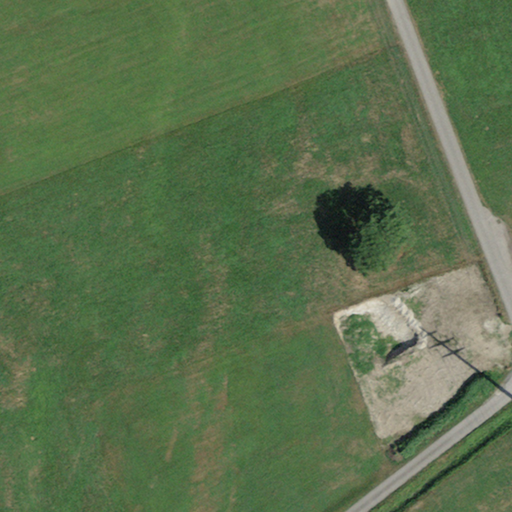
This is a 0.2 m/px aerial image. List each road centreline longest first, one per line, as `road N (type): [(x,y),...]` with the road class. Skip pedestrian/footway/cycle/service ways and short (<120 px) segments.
road 1 (unclassified): [(396,0),(511,297)]
road 2 (unclassified): [(356,511),(511,392)]
